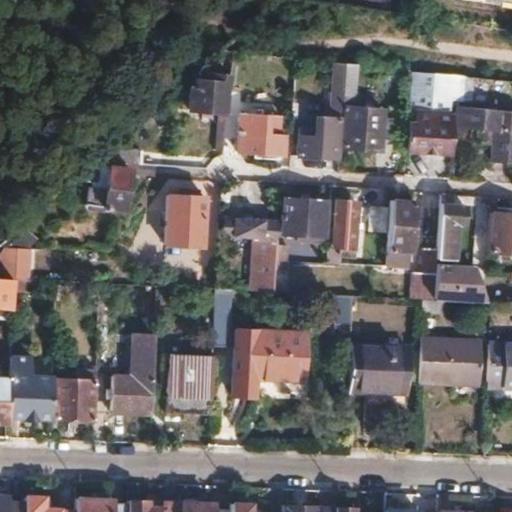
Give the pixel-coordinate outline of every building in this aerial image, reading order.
[(330,62),(327,118),(336,119),(339,119),(339,108),(342,63),(330,62)] [(342,63),(339,108),(342,108),(340,148),(376,150),(379,110),(350,109),(352,64),(342,63)] [(382,68),(382,76),(406,78),(407,71),(382,68)] [(406,78),(402,150),(447,154),(449,133),(445,133),(447,112),(440,111),(441,96),(428,95),(430,73),(407,71),(406,78)] [(186,88),(184,111),(211,114),(209,150),(220,151),(220,144),(223,98),(227,75),(208,74),(207,82),(193,81),(192,88),(186,88)] [(223,98),(220,144),(232,145),(232,152),(279,155),(281,138),(275,138),(267,137),(268,123),(268,116),(259,115),(259,107),(252,107),(251,115),(239,114),(240,99),(223,98)] [(511,111),(453,107),(452,127),(491,129),(489,159),(511,160),(511,111)] [(296,136),(294,156),(334,158),(336,119),(327,118),(317,117),(315,137),(296,136)] [(268,123),(267,137),(275,138),(276,123),(268,123)] [(118,150),(117,163),(144,165),(145,152),(118,150)] [(94,171),(82,181),(104,184),(103,189),(87,187),(84,205),(121,209),(127,170),(106,167),(105,172),(94,171)] [(225,191),(218,191),(217,209),(224,209),(225,191)] [(438,204),(433,257),(451,259),(454,225),(460,225),(462,205),(452,205),(453,194),(439,193),(438,204)] [(165,195),(162,244),(199,245),(202,197),(165,195)] [(283,197),(279,233),(295,234),(296,226),(309,227),(310,219),(320,219),(322,199),(283,197)] [(334,199),(331,248),(351,249),(354,200),(334,199)] [(387,200),(383,248),(406,250),(410,202),(387,200)] [(384,232),(386,205),(368,204),(367,231),(384,232)] [(511,213),(488,213),(485,251),(511,252),(511,213)] [(222,217),(219,244),(239,246),(240,236),(247,237),(247,246),(255,247),(253,279),(242,279),(241,290),(257,290),(270,291),(272,260),(274,241),(271,241),(273,221),(222,217)] [(0,249),(0,279),(10,280),(30,281),(32,249),(2,247),(0,249)] [(274,247),(273,292),(286,292),(288,247),(274,247)] [(78,250),(77,260),(98,261),(98,251),(78,250)] [(431,273),(429,298),(445,299),(482,301),(475,282),(468,282),(469,266),(432,263),(431,273)] [(409,272),(407,297),(419,298),(429,298),(431,273),(409,272)] [(0,279),(0,308),(9,309),(10,292),(10,280),(0,279)] [(10,280),(10,292),(33,294),(33,281),(30,281),(10,280)] [(211,310),(210,347),(224,347),(226,299),(257,301),(257,290),(241,290),(212,288),(211,310)] [(332,294),(331,334),(349,334),(350,294),(332,294)] [(419,298),(418,316),(444,317),(445,299),(429,298),(419,298)] [(201,309),(198,357),(210,357),(210,347),(211,310),(201,309)] [(233,330),(230,397),(251,398),(253,378),(278,379),(280,332),(233,330)] [(278,379),(277,399),(307,401),(311,333),(301,332),(298,380),(278,379)] [(280,332),(278,379),(298,380),(301,332),(280,332)] [(110,376),(109,412),(151,413),(153,335),(130,335),(128,377),(110,376)] [(418,339),(416,382),(477,384),(479,341),(418,339)] [(511,343),(486,343),(485,386),(511,386),(511,343)] [(349,347),(347,391),(393,393),(394,378),(404,378),(405,349),(349,347)] [(166,356),(164,413),(208,414),(210,357),(198,357),(166,356)] [(7,379),(6,418),(19,419),(19,414),(33,415),(33,419),(50,420),(50,418),(52,380),(52,378),(31,377),(31,359),(8,358),(7,379)] [(52,380),(50,418),(93,419),(94,374),(88,374),(88,381),(52,380)] [(253,378),(251,398),(277,399),(278,379),(253,378)] [(394,378),(393,393),(403,393),(404,378),(394,378)] [(0,511),(20,511),(20,504),(3,504),(4,496),(0,495),(0,511)] [(20,511),(71,511),(55,511),(55,508),(40,507),(41,497),(21,496),(20,504),(20,511)] [(71,511),(124,511),(124,503),(108,502),(109,500),(72,499),(71,511)] [(177,502),(176,511),(227,511),(227,504),(195,503),(193,499),(183,499),(182,502),(177,502)] [(124,511),(176,511),(177,502),(177,501),(159,501),(158,506),(144,506),(144,501),(124,501),(124,503),(124,511)]
